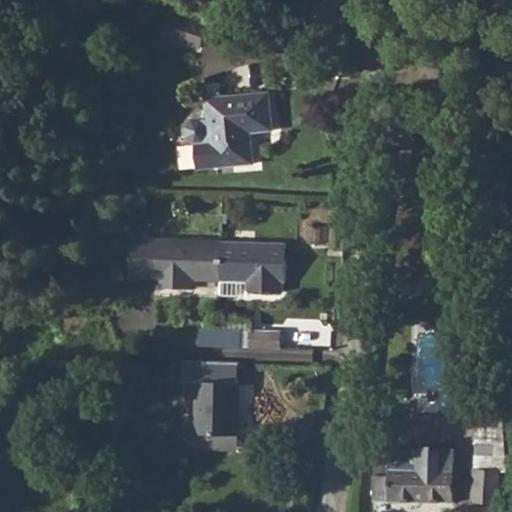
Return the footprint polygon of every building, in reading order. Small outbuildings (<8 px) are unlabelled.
[(202,27),(174,20),(169,41),(206,49),(211,29),(202,27)] [(276,92),(213,98),(215,117),(200,118),(194,125),(194,136),(202,142),(204,167),(219,165),(260,162),(257,131),(280,129),(276,92)] [(200,279),(226,280),(228,242),(129,238),(128,276),(163,277),(163,289),(199,290),(200,279)] [(228,242),(226,280),(254,281),(253,294),(287,295),(287,282),(289,282),(291,245),(228,242)] [(203,330),(202,344),(244,345),(244,331),(224,330),(203,330)] [(202,344),(201,360),(241,362),(243,363),(244,345),(202,344)] [(201,360),(186,359),(184,380),(200,380),(197,432),(240,434),(242,383),(240,382),(241,362),(201,360)] [(453,371),(451,387),(464,388),(465,372),(453,371)] [(473,442),(473,470),(496,471),(497,442),(473,442)] [(375,464),(373,498),(453,500),(455,448),(432,447),(432,444),(422,444),(422,446),(390,446),(390,466),(387,466),(386,463),(385,460),(384,459),(382,459),(380,459),(379,459),(378,461),(377,465),(375,464)]
